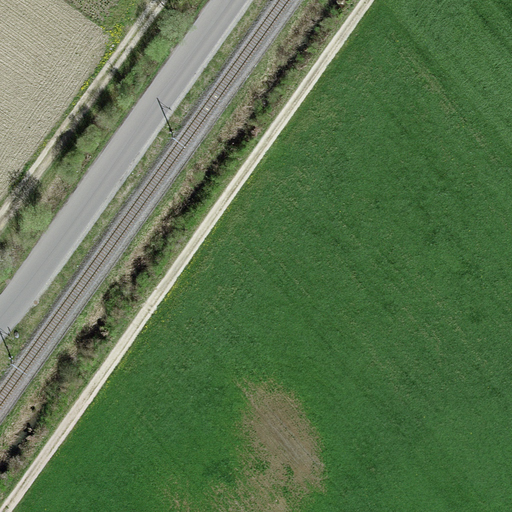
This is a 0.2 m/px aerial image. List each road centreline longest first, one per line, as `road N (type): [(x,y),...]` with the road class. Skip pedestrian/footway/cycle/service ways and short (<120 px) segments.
road 1 (track): [(6,511),(365,0)]
road 2 (track): [(0,219),(156,0)]
